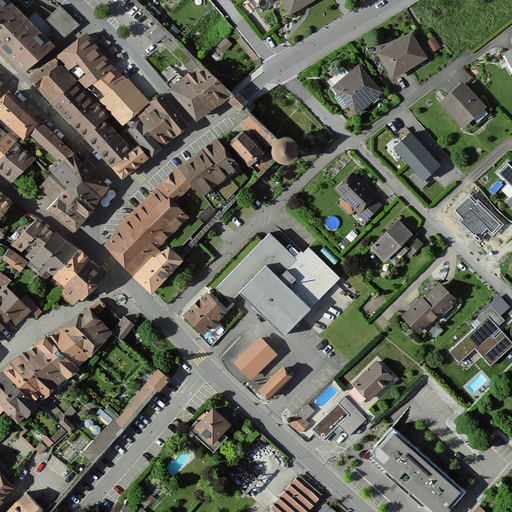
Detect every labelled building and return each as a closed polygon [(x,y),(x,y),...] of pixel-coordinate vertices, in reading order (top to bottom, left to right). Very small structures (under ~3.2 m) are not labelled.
[(8,0),(0,0),(0,18),(15,6),(8,0)] [(281,0),(290,14),(313,0),(281,0)] [(0,44),(26,17),(15,6),(0,18),(0,44)] [(79,24),(59,6),(47,20),(67,38),(79,24)] [(53,46),(26,17),(0,44),(0,51),(19,72),(53,46)] [(115,64),(85,30),(57,54),(87,85),(115,64)] [(411,33),(378,54),(393,79),(426,58),(411,33)] [(260,59),(241,37),(237,41),(255,63),(260,59)] [(225,38),(217,46),(224,52),(232,44),(225,38)] [(54,56),(28,77),(50,102),(76,80),(54,56)] [(199,59),(181,75),(209,110),(225,98),(231,93),(199,59)] [(126,77),(115,64),(87,85),(100,99),(126,77)] [(357,115),(382,93),(359,66),(334,88),(357,115)] [(209,110),(181,75),(166,88),(194,120),(209,110)] [(146,99),(126,77),(100,99),(120,122),(146,99)] [(76,80),(50,102),(69,122),(95,101),(76,80)] [(485,108),(462,83),(441,102),(463,127),(485,108)] [(7,89),(0,95),(0,117),(7,123),(22,107),(24,105),(7,89)] [(147,101),(148,103),(161,117),(171,109),(156,92),(147,101)] [(95,101),(69,122),(84,136),(105,119),(110,115),(96,99),(95,101)] [(134,115),(136,118),(162,146),(176,133),(161,117),(148,103),(134,115)] [(22,107),(7,123),(22,139),(28,133),(38,121),(22,107)] [(171,109),(161,117),(176,133),(186,125),(171,109)] [(273,138),(250,113),(239,125),(243,129),(262,152),(264,154),(269,151),(268,148),(269,143),(273,138)] [(136,118),(125,128),(137,144),(147,156),(162,146),(136,118)] [(38,121),(28,133),(57,159),(68,147),(40,119),(38,121)] [(105,119),(84,136),(97,150),(115,132),(105,119)] [(0,127),(0,155),(15,141),(0,127)] [(262,152),(243,129),(228,143),(248,165),(262,152)] [(117,132),(97,150),(110,166),(132,148),(117,132)] [(441,167),(410,133),(393,149),(425,183),(441,167)] [(279,135),(273,138),(269,143),(268,148),(269,151),(270,154),(272,157),(277,161),(285,161),(290,158),(295,150),(294,143),(291,139),(287,136),(279,135)] [(240,167),(217,137),(177,166),(191,184),(200,195),(240,167)] [(15,141),(0,155),(0,171),(11,181),(35,157),(15,141)] [(132,148),(110,166),(121,178),(147,156),(137,144),(132,148)] [(57,159),(48,168),(65,183),(93,207),(112,189),(68,147),(57,159)] [(511,168),(507,164),(498,173),(511,186),(511,196),(507,202),(511,207),(511,168)] [(191,184),(177,166),(159,182),(161,185),(173,200),(191,184)] [(333,187),(364,220),(382,203),(375,196),(377,194),(353,168),(333,187)] [(50,196),(63,185),(53,174),(40,185),(50,196)] [(93,207),(65,183),(55,195),(83,216),(93,207)] [(173,200),(161,185),(106,243),(132,269),(155,247),(163,240),(187,216),(173,200)] [(0,191),(0,214),(10,200),(0,191)] [(476,201),(469,193),(451,211),(459,218),(456,221),(478,243),(483,239),(481,237),(486,232),(492,237),(504,225),(478,199),(476,201)] [(55,195),(44,210),(72,230),(83,216),(55,195)] [(217,212),(209,205),(197,217),(205,225),(217,212)] [(51,232),(30,216),(10,245),(28,259),(51,232)] [(399,220),(371,248),(384,261),(396,250),(402,256),(405,253),(410,258),(423,245),(399,220)] [(54,230),(51,232),(28,259),(27,262),(25,265),(46,280),(53,273),(75,246),(68,241),(55,231),(54,230)] [(83,252),(75,246),(53,273),(62,281),(58,286),(70,297),(76,296),(79,293),(81,295),(104,271),(93,261),(83,252)] [(160,253),(155,247),(132,269),(152,290),(181,259),(169,248),(160,253)] [(27,262),(9,248),(1,258),(19,271),(25,265),(27,262)] [(276,275),(265,263),(238,290),(283,336),(311,309),(289,287),(296,281),(283,268),(276,275)] [(0,283),(4,288),(10,281),(0,272),(0,283)] [(437,281),(402,318),(420,334),(455,297),(437,281)] [(4,288),(0,291),(0,308),(10,318),(16,324),(29,311),(14,296),(4,288)] [(19,290),(14,296),(29,311),(36,317),(42,311),(19,290)] [(224,312),(204,291),(181,314),(201,335),(224,312)] [(102,297),(93,301),(97,308),(105,303),(102,297)] [(0,324),(2,326),(10,318),(0,308),(0,324)] [(112,332),(89,308),(79,314),(77,312),(60,327),(91,353),(112,332)] [(133,324),(123,316),(112,332),(122,339),(133,324)] [(511,343),(488,317),(450,351),(460,362),(475,348),(490,365),(511,345),(511,343)] [(79,365),(91,353),(60,327),(44,336),(79,365)] [(56,383),(79,365),(44,336),(25,349),(56,383)] [(276,355),(260,338),(235,362),(250,379),(276,355)] [(44,396),(56,383),(25,349),(1,367),(34,398),(39,392),(44,396)] [(377,361),(354,384),(369,400),(392,377),(377,361)] [(160,366),(149,379),(151,380),(160,387),(168,377),(170,375),(160,366)] [(34,398),(1,367),(0,367),(0,411),(3,408),(16,420),(37,403),(34,398)] [(291,376),(284,368),(260,391),(267,399),(291,376)] [(151,380),(115,420),(124,428),(145,404),(160,387),(151,380)] [(344,397),(338,403),(350,415),(339,426),(349,436),(365,419),(344,397)] [(338,403),(311,428),(323,441),(339,426),(350,415),(338,403)] [(71,405),(64,413),(65,414),(68,417),(75,409),(71,405)] [(229,423),(212,408),(198,423),(195,420),(186,430),(211,452),(224,436),(220,432),(229,423)] [(309,423),(299,414),(290,424),(300,433),(309,423)] [(65,415),(59,421),(69,430),(75,424),(65,415)] [(113,419),(83,452),(93,462),(124,428),(115,420),(113,419)] [(443,511),(465,488),(391,424),(366,453),(434,511),(443,511)] [(62,426),(51,436),(55,441),(66,431),(62,426)] [(45,435),(42,438),(49,444),(52,441),(45,435)] [(42,442),(36,446),(41,451),(46,446),(42,442)] [(12,484),(0,471),(0,498),(2,497),(1,495),(12,484)] [(321,489),(306,475),(298,477),(266,511),(336,511),(326,502),(317,511),(309,511),(308,511),(322,496),(321,489)] [(44,511),(45,511),(24,489),(0,511),(44,511)]
